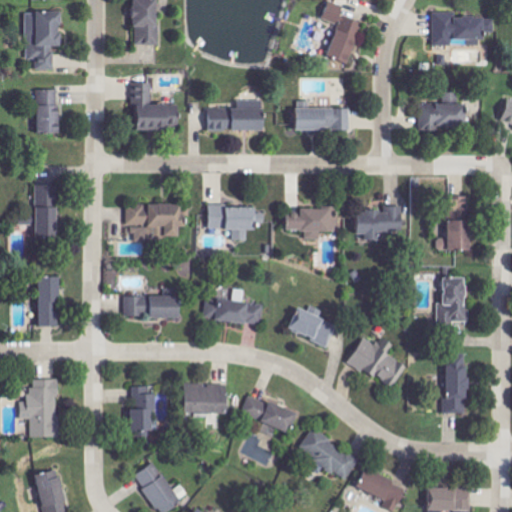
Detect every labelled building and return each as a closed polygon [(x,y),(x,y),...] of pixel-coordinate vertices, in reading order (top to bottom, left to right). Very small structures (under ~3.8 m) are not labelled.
[(159,0),(135,0),(136,45),(160,45),(159,0)] [(324,19),(341,25),(330,56),(350,64),(365,23),(344,15),(346,7),(331,1),(324,19)] [(55,70),(55,46),(64,46),(64,12),(27,12),(27,59),(37,59),(37,70),(55,70)] [(453,39),(486,40),(486,32),(496,32),(496,17),(456,17),(456,13),(435,12),(434,46),(453,46),(453,39)] [(153,83),(135,83),(136,130),(181,129),(181,105),(153,105),(153,83)] [(39,134),(61,133),(60,90),(38,90),(39,134)] [(511,125),(511,98),(510,98),(502,122),(511,125)] [(267,100),(239,100),(239,109),(210,109),(210,131),(267,131),(267,100)] [(422,127),(469,129),(469,104),(423,103),(422,127)] [(352,109),(299,108),(299,130),(352,131),(352,109)] [(60,185),(38,185),(38,238),(61,238),(60,185)] [(470,212),(470,196),(452,197),(453,212),(470,212)] [(136,240),(182,239),(182,226),(186,226),(186,204),(128,205),(129,225),(130,225),(131,234),(136,234),(136,240)] [(381,231),(405,231),(406,206),(387,206),(386,211),(359,210),(358,234),(368,234),(367,240),(381,240),(381,231)] [(289,230),(307,230),(307,240),(322,240),(322,231),(337,231),(337,208),(302,208),(302,214),(289,214),(289,230)] [(473,220),(450,221),(451,238),(438,238),(439,251),(474,250),(473,220)] [(62,277),(42,277),(41,326),(62,326),(62,277)] [(439,304),(439,330),(455,330),(455,322),(469,322),(470,277),(445,277),(445,304),(439,304)] [(182,317),(181,288),(165,288),(165,296),(126,296),(126,318),(182,317)] [(207,299),(205,320),(264,325),(266,304),(207,299)] [(291,330),(330,345),(338,324),(300,308),(291,330)] [(351,362),(394,388),(408,365),(390,354),(395,344),(382,336),(377,345),(366,338),(351,362)] [(444,413),(470,413),(469,356),(450,356),(450,398),(444,398),(444,413)] [(60,437),(60,379),(30,379),(31,402),(22,402),(22,419),(33,419),(33,438),(60,437)] [(187,413),(230,414),(230,385),(188,384),(187,413)] [(133,387),(134,432),(159,431),(157,387),(133,387)] [(291,433),(299,413),(251,394),(244,414),(291,433)] [(302,449),(323,461),(321,465),(349,481),(362,458),(313,430),(302,449)] [(135,477),(159,511),(167,511),(190,496),(184,488),(177,492),(156,462),(135,477)] [(397,511),(409,487),(367,469),(359,487),(387,499),(384,506),(397,511)] [(38,475),(45,511),(69,511),(60,470),(38,475)] [(473,488),(430,489),(431,511),(473,510),(473,488)]
